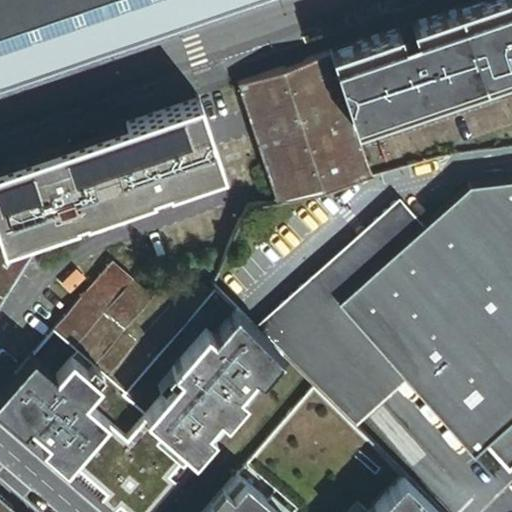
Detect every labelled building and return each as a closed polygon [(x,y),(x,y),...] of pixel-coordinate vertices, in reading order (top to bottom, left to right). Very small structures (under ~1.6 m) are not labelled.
[(0,0),(0,85),(252,0),(0,0)] [(511,0),(474,0),(331,48),(360,130),(511,80),(511,0)] [(360,130),(331,48),(240,79),(280,198),(289,196),(303,193),(374,173),(360,130)] [(226,170),(199,92),(128,117),(129,122),(42,152),(40,147),(0,162),(0,230),(2,237),(43,227),(61,219),(63,225),(226,170)] [(338,301),(407,377),(474,452),(488,440),(509,464),(511,462),(511,175),(472,180),(425,223),(338,301)] [(258,325),(357,423),(407,377),(338,301),(425,223),(401,196),(258,325)] [(0,298),(45,236),(0,204),(0,298)] [(54,326),(127,389),(212,290),(194,274),(179,291),(167,280),(151,298),(109,262),(54,326)] [(0,387),(0,407),(121,511),(141,511),(281,350),(216,285),(212,290),(127,389),(54,326),(0,387)] [(442,511),(315,384),(202,511),(442,511)] [(0,511),(24,511),(0,490),(0,511)]
